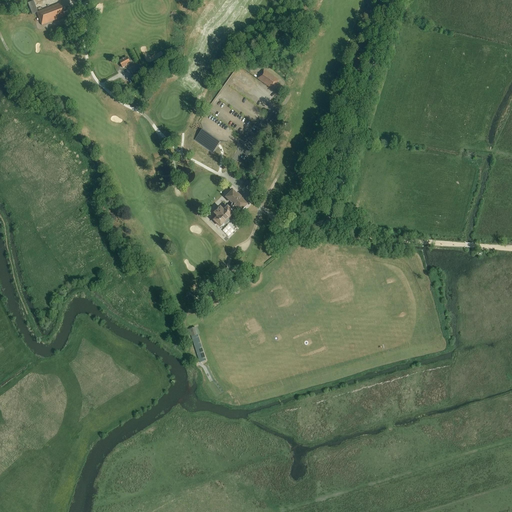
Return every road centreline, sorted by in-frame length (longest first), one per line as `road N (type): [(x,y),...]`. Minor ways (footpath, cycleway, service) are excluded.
road 1 (unclassified): [(238,185),(285,226),(307,228),(329,216),(395,0)]
road 2 (track): [(511,249),(339,235),(329,216)]
